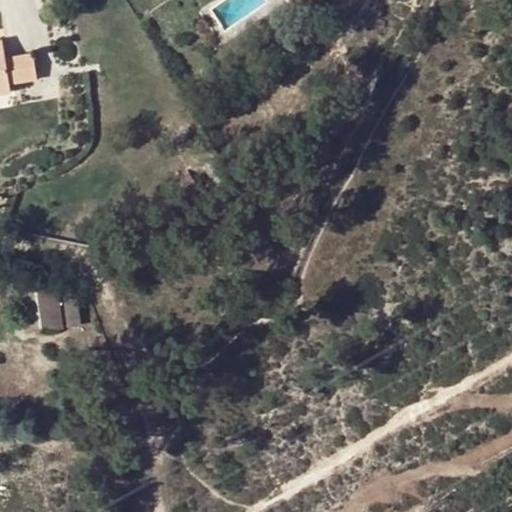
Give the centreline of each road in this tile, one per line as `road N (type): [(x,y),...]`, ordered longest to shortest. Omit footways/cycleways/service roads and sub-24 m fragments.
road 1 (track): [(0,241),(47,251),(101,320),(156,511)]
road 2 (track): [(230,511),(511,362)]
